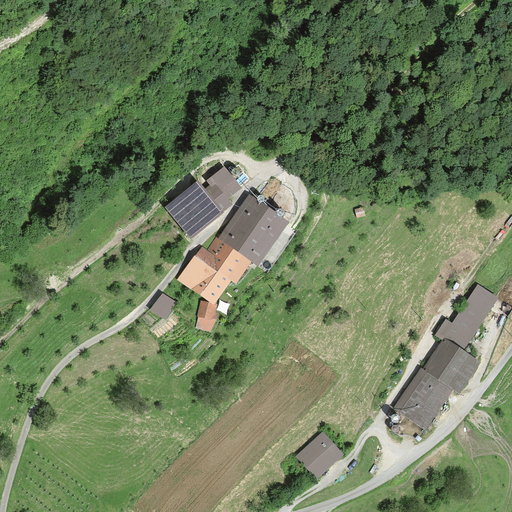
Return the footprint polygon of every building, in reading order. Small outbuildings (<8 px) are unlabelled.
[(198,180),(165,207),(191,238),(232,204),(228,199),(242,187),(225,166),(207,180),(210,185),(205,188),(198,180)] [(248,195),(218,239),(252,261),(258,266),(288,221),(248,195)] [(361,207),(354,209),(356,216),(362,214),(361,207)] [(237,284),(252,261),(218,239),(215,237),(207,249),(202,246),(179,279),(214,304),(232,280),(237,284)] [(443,338),(460,349),(495,296),(478,285),(452,324),(445,320),(436,333),(443,338)] [(163,293),(151,310),(165,320),(177,302),(163,293)] [(202,301),(195,328),(211,331),(216,319),(218,313),(215,313),(218,305),(202,301)] [(443,338),(423,370),(451,388),(456,391),(477,360),(460,349),(443,338)] [(425,427),(451,388),(423,370),(420,368),(394,407),(425,427)] [(321,433),(295,456),(314,478),(341,454),(321,433)]
